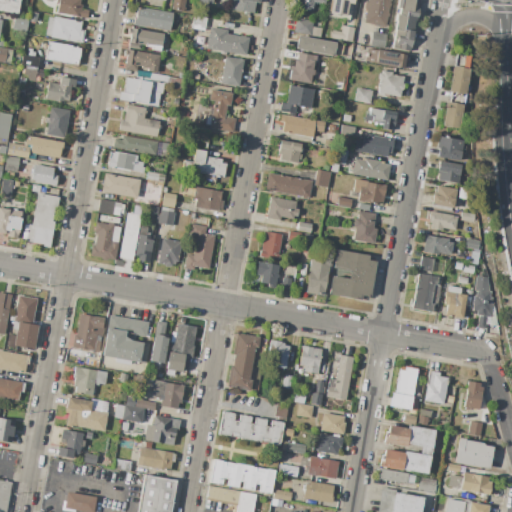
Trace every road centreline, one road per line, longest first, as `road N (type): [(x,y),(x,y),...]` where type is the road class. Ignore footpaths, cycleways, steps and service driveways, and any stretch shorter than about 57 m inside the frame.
road 1 (residential): [(0,264),(487,352),(511,437)]
road 2 (residential): [(117,0),(21,511)]
road 3 (residential): [(185,511),(278,0)]
road 4 (residential): [(350,511),(436,36)]
